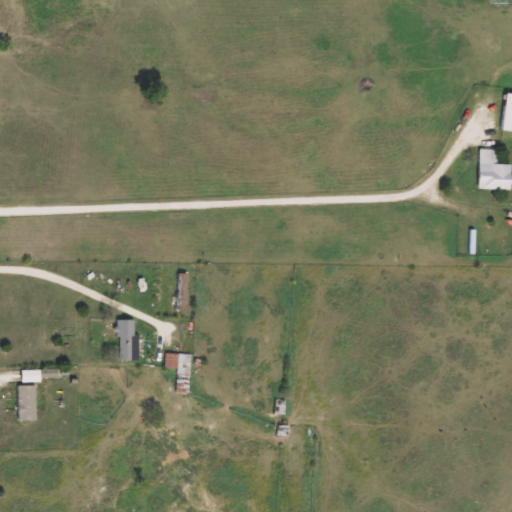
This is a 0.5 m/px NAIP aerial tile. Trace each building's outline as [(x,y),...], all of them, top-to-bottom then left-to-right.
[(511,164),(511,190),(478,190),(479,164),(511,164)] [(178,309),(178,273),(187,273),(187,309),(178,309)] [(119,361),(119,319),(138,319),(138,361),(119,361)] [(177,368),(165,368),(166,354),(190,355),(189,391),(177,391),(177,368)] [(36,420),(18,420),(18,385),(36,385),(36,420)] [(283,414),(275,413),(275,401),(283,402),(283,414)]
